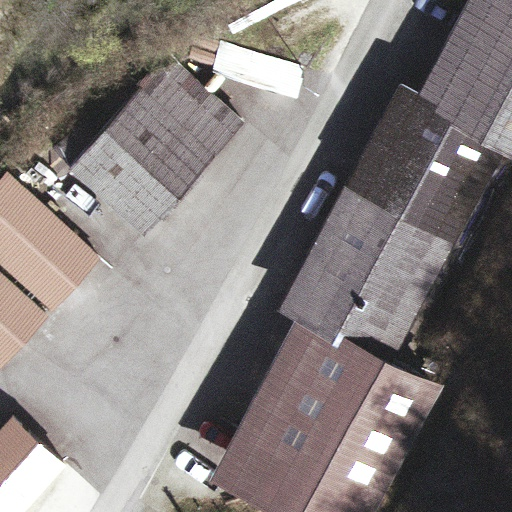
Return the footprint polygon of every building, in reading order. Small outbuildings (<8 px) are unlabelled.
[(497,147),(511,154),(511,0),(475,0),(420,105),(403,96),(289,309),(307,319),(224,475),(294,511),(372,511),(435,394),(381,366),(497,147)] [(175,64),(76,169),(140,230),(240,124),(175,64)] [(97,256),(7,177),(0,185),(0,260),(52,306),(97,256)] [(45,316),(0,276),(0,366),(45,316)] [(14,411),(0,426),(0,509),(56,450),(14,411)]
